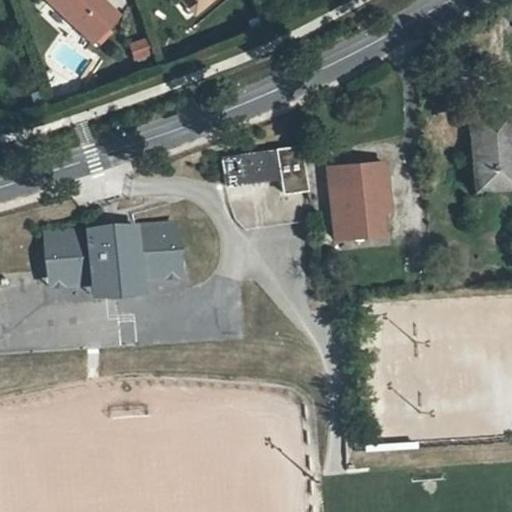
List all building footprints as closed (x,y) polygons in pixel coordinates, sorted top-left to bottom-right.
[(57,0),(98,38),(123,12),(110,0),(57,0)] [(204,0),(190,0),(199,10),(207,3),(204,0)] [(511,140),(510,117),(470,120),(477,196),(511,193),(511,173),(511,155),(511,140)] [(300,146),(225,157),(229,186),(282,178),(284,192),(307,189),(300,146)] [(388,160),(327,167),(336,240),(388,234),(385,211),(394,210),(388,160)] [(133,224),(133,215),(88,219),(88,227),(89,236),(105,235),(132,232),(133,224)] [(88,227),(42,229),(44,268),(57,267),(58,284),(84,283),(85,293),(132,289),(132,278),(157,276),(156,259),(169,258),(166,223),(133,224),(132,232),(105,235),(89,236),(88,227)] [(169,258),(156,259),(157,276),(171,275),(169,258)] [(57,267),(44,268),(45,285),(58,284),(57,267)]
